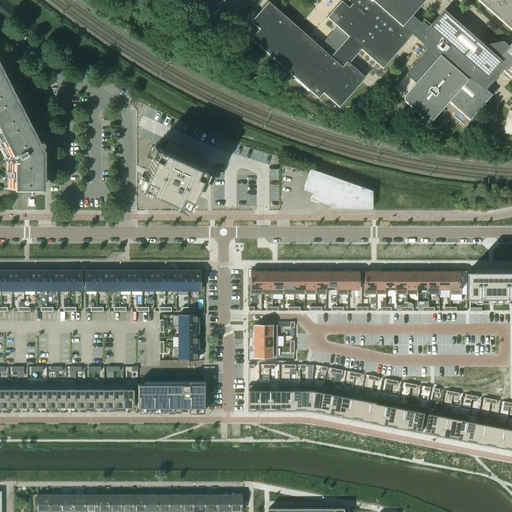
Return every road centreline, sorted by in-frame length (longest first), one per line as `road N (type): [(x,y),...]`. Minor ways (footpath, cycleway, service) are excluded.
road 1 (residential): [(511,233),(222,233)]
road 2 (residential): [(222,233),(0,232)]
road 3 (residential): [(222,233),(228,413)]
